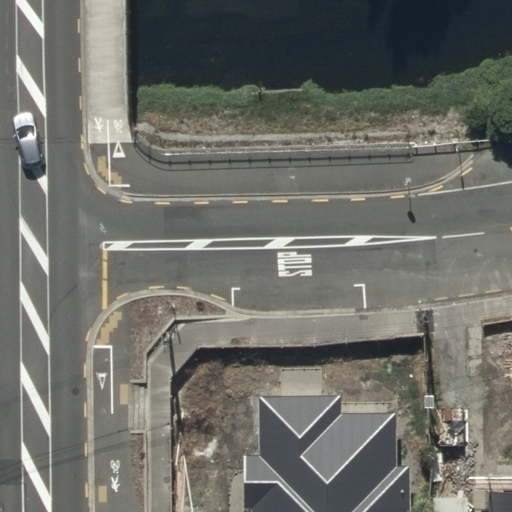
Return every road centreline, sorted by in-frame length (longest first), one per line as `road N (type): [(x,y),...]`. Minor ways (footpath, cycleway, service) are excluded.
road 1 (residential): [(33,248),(397,240),(511,225)]
road 2 (tertiary): [(31,0),(33,248)]
road 3 (tertiary): [(33,248),(34,393)]
